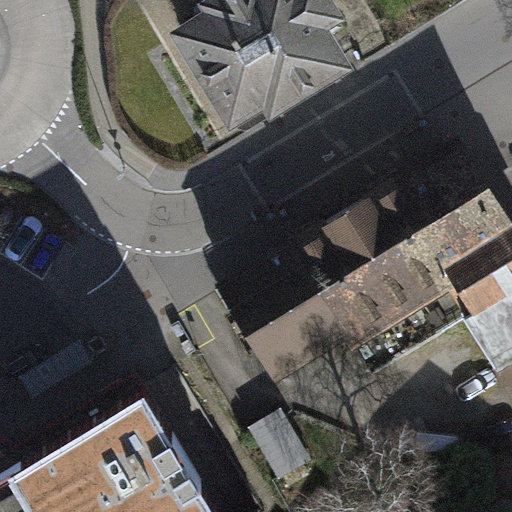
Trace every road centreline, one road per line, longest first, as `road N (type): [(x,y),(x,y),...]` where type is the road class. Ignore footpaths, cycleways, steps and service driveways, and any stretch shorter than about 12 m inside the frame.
road 1 (residential): [(252,193),(511,35)]
road 2 (residential): [(26,120),(103,199),(141,217),(185,223),(252,193)]
road 3 (tertiary): [(26,120),(47,86),(53,47),(38,0)]
